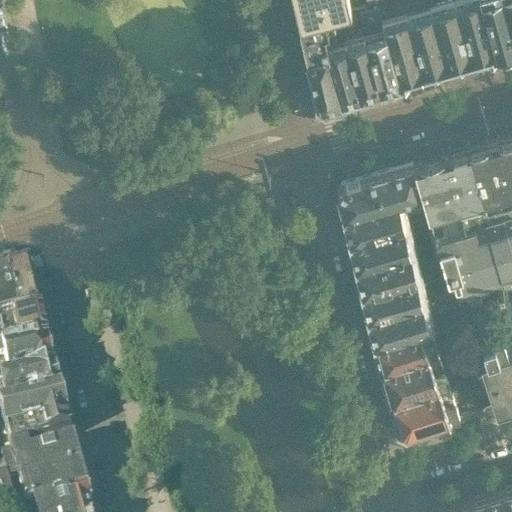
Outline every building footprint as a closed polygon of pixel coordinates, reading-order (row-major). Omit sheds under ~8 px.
[(292,0),(297,19),(336,9),(349,5),(350,5),(348,0),(292,0)] [(422,74),(406,19),(400,0),(388,0),(377,3),(378,8),(384,30),(399,81),(422,74)] [(455,5),(453,0),(400,0),(406,19),(431,12),(454,5),(455,5)] [(494,53),(478,0),(453,0),(455,5),(471,60),(494,53)] [(511,31),(503,0),(478,0),(494,53),(511,47),(511,31)] [(511,0),(503,0),(511,31),(511,0)] [(454,5),(431,12),(446,67),(470,60),(454,5)] [(399,81),(384,30),(378,8),(358,13),(362,27),(364,35),(379,86),(399,81)] [(336,9),(297,19),(316,98),(322,102),(340,97),(326,47),(328,46),(324,33),(341,28),(339,19),(336,9)] [(431,12),(406,19),(422,74),(446,67),(431,12)] [(379,86),(364,35),(362,27),(343,32),(345,41),(360,92),(379,86)] [(345,41),(328,46),(326,47),(340,97),(360,92),(345,41)] [(511,128),(491,135),(506,185),(511,183),(511,128)] [(491,135),(467,141),(482,192),(506,185),(491,135)] [(482,192),(467,141),(443,148),(458,199),(482,192)] [(511,197),(486,205),(483,206),(479,207),(476,207),(473,207),(469,206),(466,205),(463,203),(461,201),(458,199),(443,148),(414,157),(423,188),(428,206),(448,273),(470,289),(481,286),(482,290),(511,281),(511,197)] [(414,157),(391,164),(400,194),(423,188),(414,157)] [(374,169),(341,178),(336,186),(342,210),(399,195),(400,194),(391,164),(374,169)] [(399,195),(342,210),(348,234),(404,220),(399,195)] [(404,220),(348,234),(354,260),(410,245),(404,220)] [(410,245),(354,260),(360,285),(416,270),(410,245)] [(22,270),(4,275),(16,320),(39,314),(29,274),(22,270)] [(416,270),(360,285),(366,310),(421,295),(416,270)] [(4,275),(0,276),(0,326),(9,324),(8,322),(16,320),(4,275)] [(421,295),(366,310),(372,335),(420,323),(427,321),(421,295)] [(39,314),(16,320),(8,322),(9,324),(10,331),(0,333),(0,350),(0,351),(45,340),(39,314)] [(420,323),(372,335),(380,362),(428,348),(438,345),(435,335),(425,338),(420,323)] [(9,324),(0,326),(0,350),(0,351),(0,350),(0,333),(10,331),(9,324)] [(506,341),(504,335),(502,328),(474,337),(483,367),(495,402),(511,396),(511,345),(503,348),(502,343),(506,341)] [(45,340),(0,351),(0,350),(0,383),(53,371),(45,340)] [(428,348),(380,362),(389,396),(438,381),(435,372),(445,369),(443,362),(433,365),(428,348)] [(479,407),(495,402),(483,367),(469,371),(479,407)] [(53,371),(0,383),(0,412),(59,397),(53,371)] [(438,381),(389,396),(398,427),(405,431),(459,413),(454,396),(444,399),(438,381)] [(59,397),(0,412),(0,446),(3,458),(69,439),(59,397)] [(90,510),(69,439),(3,458),(0,458),(0,511),(84,511),(85,511),(90,510)] [(511,511),(511,508),(504,482),(472,493),(478,511),(511,511)] [(478,511),(472,493),(427,507),(424,511),(478,511)]
